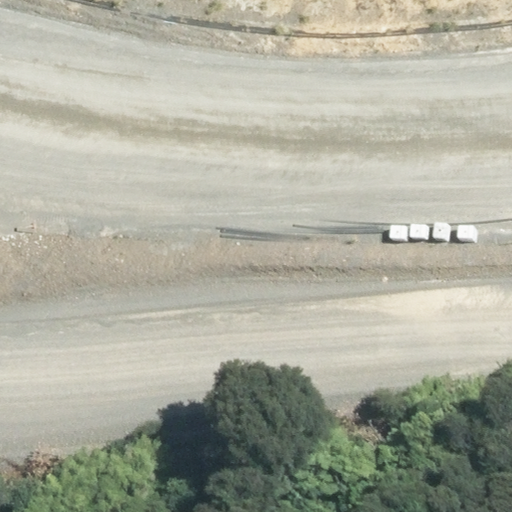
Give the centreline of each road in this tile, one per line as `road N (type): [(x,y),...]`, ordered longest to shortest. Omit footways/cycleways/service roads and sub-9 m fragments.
road 1 (track): [(511,355),(0,397)]
road 2 (track): [(103,162),(511,283)]
